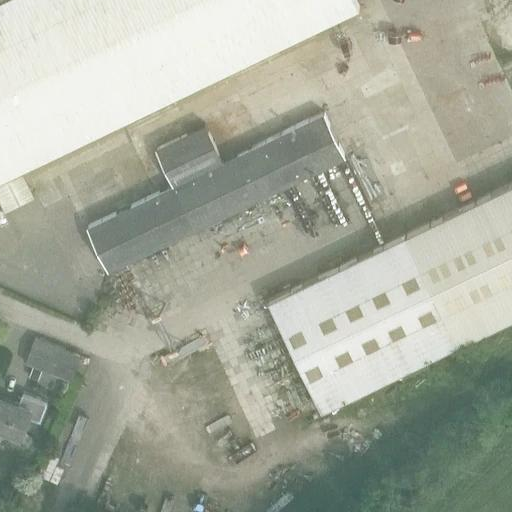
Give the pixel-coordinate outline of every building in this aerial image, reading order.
[(0,0),(0,175),(22,165),(359,5),(355,0),(0,0)] [(107,270),(344,156),(323,112),(222,160),(205,124),(155,147),(173,184),(85,226),(107,270)] [(140,160),(114,173),(125,194),(150,182),(140,160)] [(320,408),(511,316),(511,181),(268,299),(320,408)] [(68,379),(78,354),(35,337),(25,362),(32,365),(41,369),(68,379)] [(32,365),(28,376),(37,380),(41,369),(32,365)] [(39,422),(47,401),(23,392),(18,404),(0,397),(0,426),(20,435),(27,418),(39,422)]
